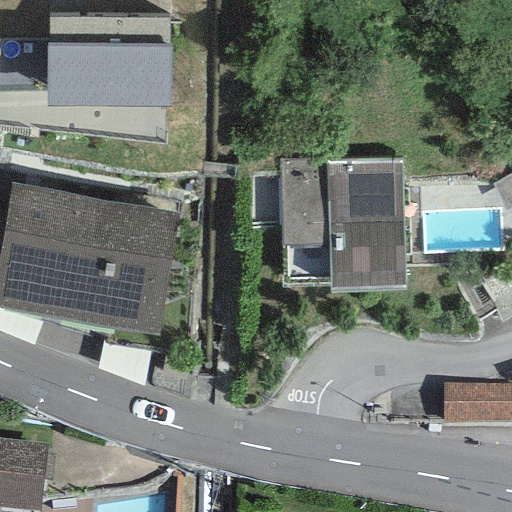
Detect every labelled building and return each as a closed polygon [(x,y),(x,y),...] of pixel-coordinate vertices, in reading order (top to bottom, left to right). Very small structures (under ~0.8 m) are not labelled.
[(170,13),(47,14),(47,99),(171,98),(170,13)] [(400,156),(327,158),(279,159),(282,278),(329,277),(330,280),(403,278),(400,156)] [(511,168),(501,173),(511,199),(511,168)] [(12,178),(0,245),(0,295),(159,322),(179,206),(12,178)] [(511,244),(472,268),(506,326),(511,322),(511,244)] [(511,387),(444,387),(443,428),(511,428),(511,387)] [(0,511),(39,511),(45,448),(0,444),(0,511)]
